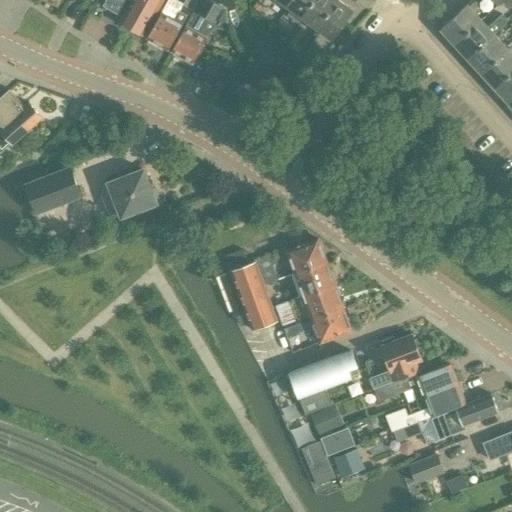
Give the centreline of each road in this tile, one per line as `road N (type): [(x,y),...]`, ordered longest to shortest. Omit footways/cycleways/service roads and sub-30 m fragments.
road 1 (unclassified): [(278,179),(158,107),(0,45)]
road 2 (unclassified): [(511,348),(278,179)]
road 3 (residential): [(288,170),(404,18)]
road 4 (residential): [(404,18),(511,140)]
